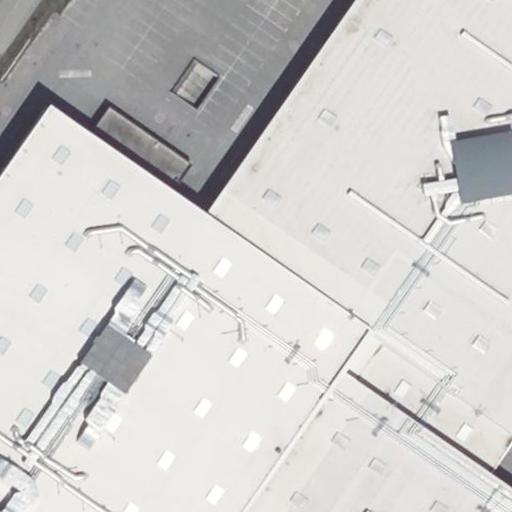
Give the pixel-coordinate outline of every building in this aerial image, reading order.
[(511,0),(355,0),(201,222),(379,345),(511,438),(511,0)] [(0,177),(0,510),(201,222),(45,114),(0,177)] [(379,345),(201,222),(0,510),(0,511),(238,511),(332,376),(349,388),(379,345)] [(511,438),(379,345),(349,388),(486,481),(511,442),(511,438)] [(511,511),(511,499),(486,481),(349,388),(332,376),(238,511),(511,511)]
